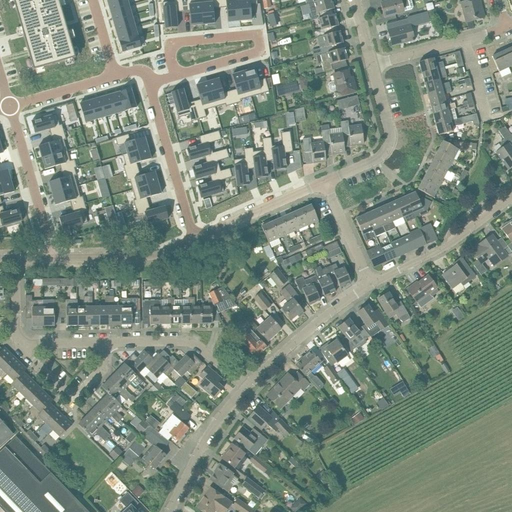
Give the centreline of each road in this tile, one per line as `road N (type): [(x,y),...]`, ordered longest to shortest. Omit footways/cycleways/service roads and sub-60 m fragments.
road 1 (residential): [(176,74),(262,51),(258,35),(168,44)]
road 2 (unclassified): [(370,284),(450,243),(511,196)]
road 3 (residential): [(149,81),(192,240)]
road 4 (unclassified): [(246,387),(370,284)]
road 5 (residential): [(102,342),(190,342),(246,387)]
road 6 (residential): [(54,258),(9,105)]
road 7 (residential): [(325,181),(378,158),(389,143),(371,64)]
road 8 (unclassified): [(168,511),(205,438),(246,387)]
road 9 (residential): [(192,240),(325,181)]
road 10 (residential): [(54,258),(152,255),(192,240)]
road 11 (residential): [(102,342),(100,371),(73,394),(22,343)]
